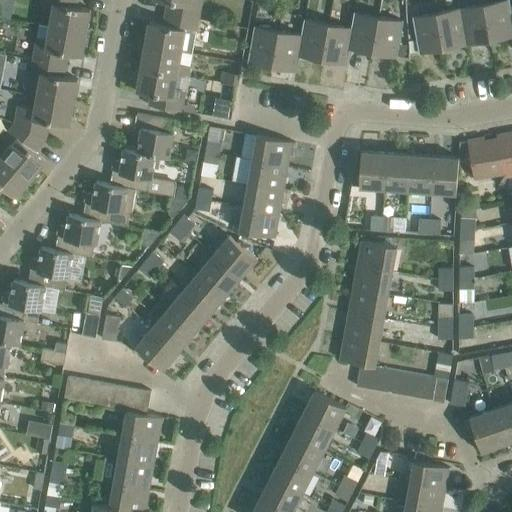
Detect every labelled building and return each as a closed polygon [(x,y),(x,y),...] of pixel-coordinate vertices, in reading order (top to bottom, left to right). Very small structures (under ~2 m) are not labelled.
[(44,0),(43,10),(53,12),(51,25),(87,32),(91,9),(70,5),(70,0),(44,0)] [(166,0),(175,2),(173,13),(166,12),(200,18),(202,0),(166,0)] [(511,26),(510,15),(511,14),(509,0),(506,0),(485,4),(491,39),(511,34),(511,26)] [(0,4),(0,15),(14,18),(15,7),(0,4)] [(491,39),(485,4),(461,8),(468,43),(491,39)] [(468,43),(461,8),(438,13),(444,47),(468,43)] [(196,39),(200,18),(166,12),(173,14),(171,25),(150,21),(146,44),(183,51),(185,38),(196,39)] [(373,51),(379,17),(354,12),(351,27),(352,28),(349,47),(350,47),(373,51)] [(444,47),(438,13),(413,17),(420,52),(444,47)] [(397,56),(404,21),(379,17),(373,51),(397,56)] [(323,59),(329,23),(304,19),(301,35),(303,35),(299,54),(301,55),(323,59)] [(87,32),(51,25),(41,23),(33,58),(66,64),(66,63),(59,62),(61,51),(83,55),(87,32)] [(348,63),(350,47),(349,47),(352,28),(351,27),(329,23),(323,59),(348,63)] [(273,65),(279,31),(255,26),(249,61),(273,65)] [(298,70),(301,55),(299,54),(303,35),(301,35),(279,31),(273,65),(298,70)] [(181,64),(183,51),(146,44),(141,67),(179,74),(189,76),(191,66),(181,64)] [(57,75),(59,63),(66,64),(33,58),(29,79),(40,81),(37,95),(74,101),(78,78),(57,75)] [(177,87),(179,74),(141,67),(137,90),(159,94),(157,105),(149,103),(149,104),(183,110),(186,89),(177,87)] [(224,82),(238,84),(240,74),(226,71),(224,82)] [(70,125),(74,101),(37,95),(35,108),(18,105),(15,123),(47,138),(47,137),(40,134),(42,120),(70,125)] [(171,140),(175,119),(138,112),(133,137),(140,139),(138,150),(156,153),(156,156),(168,158),(171,140)] [(46,138),(47,138),(15,123),(3,137),(11,144),(3,154),(32,178),(47,160),(30,146),(39,135),(46,138)] [(511,175),(511,158),(507,132),(497,134),(498,138),(478,141),(478,138),(468,139),(475,178),(503,173),(504,177),(511,175)] [(288,165),(293,141),(258,134),(253,159),(288,165)] [(208,139),(206,150),(220,153),(222,142),(208,139)] [(151,179),(156,156),(156,153),(138,150),(125,148),(122,160),(115,159),(111,183),(135,188),(135,190),(146,191),(149,179),(151,179)] [(218,163),(220,153),(206,150),(204,161),(218,163)] [(385,188),(387,152),(362,151),(360,186),(385,188)] [(408,189),(411,154),(387,152),(385,188),(408,189)] [(0,182),(17,196),(32,178),(3,154),(0,156),(0,182)] [(432,191),(435,155),(411,154),(408,189),(432,191)] [(460,157),(435,155),(432,191),(457,193),(460,157)] [(288,165),(253,159),(241,157),(237,180),(249,182),(284,189),(288,165)] [(160,179),(158,193),(172,195),(175,182),(160,179)] [(131,214),(135,190),(135,188),(111,183),(97,180),(95,193),(88,192),(83,216),(101,219),(101,221),(127,226),(129,214),(131,214)] [(280,212),(284,189),(249,182),(245,206),(280,212)] [(199,186),(197,197),(212,200),(214,189),(199,186)] [(174,217),(190,198),(172,195),(169,213),(174,217)] [(210,211),(212,200),(197,197),(195,208),(210,211)] [(275,237),(280,212),(245,206),(240,230),(275,237)] [(96,245),(101,221),(101,219),(83,216),(70,213),(67,226),(60,225),(56,249),(74,252),(73,254),(92,257),(94,245),(96,245)] [(184,214),(177,222),(188,232),(195,223),(184,214)] [(382,230),(383,216),(372,215),(371,229),(382,230)] [(407,217),(394,216),(383,216),(382,230),(406,232),(407,217)] [(430,233),(431,219),(419,218),(419,233),(430,233)] [(442,220),(431,219),(430,233),(441,234),(442,220)] [(475,230),(476,221),(461,220),(461,229),(475,230)] [(188,232),(177,222),(170,231),(181,240),(188,232)] [(150,246),(162,231),(148,229),(145,245),(150,246)] [(475,240),(475,230),(461,229),(460,239),(460,246),(474,246),(475,240)] [(174,250),(179,244),(168,234),(162,241),(174,250)] [(230,234),(214,253),(241,276),(257,257),(230,234)] [(256,238),(253,241),(273,249),(274,242),(256,238)] [(362,239),(358,263),(391,270),(396,245),(362,239)] [(74,252),(56,249),(42,246),(40,258),(33,257),(29,281),(28,282),(46,286),(46,288),(65,291),(67,278),(69,278),(73,254),(74,252)] [(474,253),(474,246),(460,246),(460,277),(474,277),(474,266),(475,262),(483,260),(482,252),(474,253)] [(154,251),(146,259),(157,268),(164,260),(154,251)] [(226,295),(241,276),(214,253),(199,272),(226,295)] [(157,268),(146,259),(139,268),(150,277),(157,268)] [(387,293),(391,270),(358,263),(353,287),(387,293)] [(122,280),(134,266),(119,264),(117,279),(122,280)] [(439,267),(439,278),(454,278),(454,267),(439,267)] [(210,313),(226,295),(199,272),(183,290),(210,313)] [(474,288),(474,277),(460,277),(460,288),(474,288)] [(454,289),(454,278),(439,278),(439,289),(454,289)] [(28,282),(29,281),(14,279),(12,291),(5,290),(3,303),(10,304),(25,307),(23,319),(25,319),(24,321),(38,323),(40,311),(41,312),(46,288),(46,286),(28,282)] [(383,317),(387,293),(353,287),(349,311),(383,317)] [(127,305),(134,297),(123,288),(116,296),(127,305)] [(195,331),(210,313),(183,290),(168,309),(195,331)] [(460,302),(460,326),(460,327),(474,327),(491,324),(490,312),(474,315),(474,302),(460,302)] [(10,304),(8,315),(0,313),(0,339),(12,341),(11,343),(20,344),(24,321),(25,319),(23,319),(25,307),(10,304)] [(180,350),(195,331),(168,309),(152,327),(180,350)] [(379,340),(383,317),(349,311),(345,334),(379,340)] [(82,334),(96,337),(100,315),(86,312),(82,334)] [(102,338),(116,340),(120,318),(106,315),(102,338)] [(439,316),(439,327),(453,327),(453,316),(439,316)] [(164,369),(180,350),(152,327),(136,346),(164,369)] [(453,338),(453,327),(439,327),(439,338),(453,338)] [(474,337),(474,327),(460,327),(459,337),(474,337)] [(375,364),(379,340),(345,334),(341,359),(361,362),(372,364),(375,365),(375,364)] [(7,368),(11,343),(12,341),(0,339),(0,376),(3,377),(5,367),(7,368)] [(57,341),(55,349),(67,352),(69,343),(57,341)] [(65,364),(67,352),(55,349),(43,347),(41,359),(65,364)] [(511,350),(503,352),(505,367),(511,365),(511,350)] [(449,378),(451,365),(453,354),(439,351),(435,374),(437,375),(437,376),(449,378)] [(505,367),(503,352),(492,354),(494,369),(505,367)] [(368,387),(372,364),(361,362),(357,385),(368,387)] [(379,389),(383,365),(375,364),(375,365),(372,364),(368,387),(379,389)] [(390,391),(394,367),(383,365),(379,389),(390,391)] [(400,393),(404,369),(394,367),(390,391),(400,393)] [(411,395),(415,371),(404,369),(400,393),(411,395)] [(422,396),(426,373),(415,371),(411,395),(422,396)] [(433,399),(437,376),(437,375),(435,374),(426,373),(422,396),(433,399)] [(76,400),(81,377),(69,375),(65,398),(76,400)] [(445,402),(449,378),(437,376),(433,399),(433,400),(445,402)] [(88,403),(93,379),(81,377),(76,400),(88,403)] [(100,405),(104,381),(93,379),(88,403),(100,405)] [(465,405),(469,382),(455,380),(451,403),(465,405)] [(112,407),(116,383),(104,381),(100,405),(112,407)] [(124,409),(126,397),(128,385),(116,383),(112,407),(124,409)] [(152,390),(128,385),(126,397),(149,401),(152,390)] [(315,390),(304,412),(336,428),(345,410),(346,406),(315,390)] [(147,413),(149,401),(126,397),(124,409),(127,410),(147,413)] [(511,439),(511,401),(494,408),(505,442),(511,439)] [(384,420),(348,402),(346,406),(345,410),(358,416),(356,420),(381,433),(384,420)] [(505,442),(494,408),(470,416),(477,436),(473,438),(476,447),(480,445),(482,450),(505,442)] [(158,441),(163,416),(147,413),(127,410),(122,434),(158,441)] [(62,412),(60,423),(74,425),(76,415),(62,412)] [(336,428),(304,412),(293,433),(325,449),(336,428)] [(72,436),(74,425),(60,423),(58,434),(72,436)] [(367,431),(362,441),(375,448),(380,438),(367,431)] [(325,449),(293,433),(282,454),(314,471),(325,449)] [(154,464),(158,441),(122,434),(118,458),(154,464)] [(37,452),(49,453),(51,439),(39,437),(37,452)] [(370,458),(375,448),(362,441),(357,451),(370,458)] [(382,452),(380,466),(391,468),(394,454),(382,452)] [(314,471),(282,454),(271,476),(303,492),(314,471)] [(150,488),(154,464),(118,458),(114,481),(150,488)] [(54,459),(52,470),(66,473),(68,462),(54,459)] [(414,460),(412,473),(411,481),(446,487),(450,466),(414,460)] [(64,484),(66,473),(52,470),(50,481),(64,484)] [(345,474),(340,484),(353,491),(358,481),(345,474)] [(292,511),(303,492),(271,476),(260,497),(289,511),(292,511)] [(144,511),(145,511),(150,488),(114,481),(109,504),(109,505),(130,509),(144,511)] [(442,507),(446,487),(411,481),(407,501),(442,507)] [(348,501),(353,491),(340,484),(335,494),(348,501)] [(60,507),(62,496),(47,494),(45,505),(60,507)] [(289,511),(260,497),(252,511),(289,511)] [(129,511),(130,509),(109,505),(109,504),(94,501),(92,511),(129,511)] [(441,511),(442,507),(407,501),(404,511),(441,511)]
